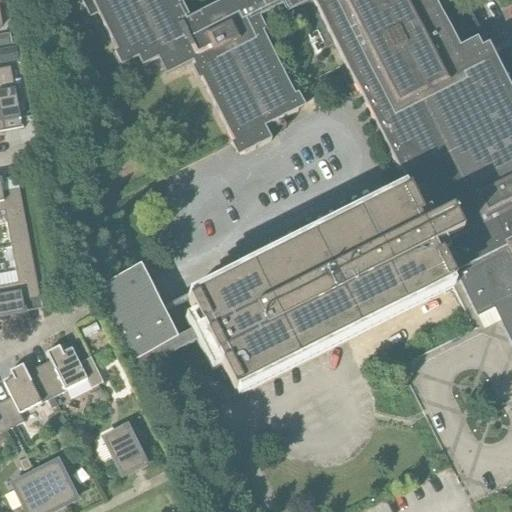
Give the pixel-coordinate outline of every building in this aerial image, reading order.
[(227,0),(189,19),(181,3),(178,5),(175,0),(80,0),(90,19),(98,15),(117,52),(114,54),(121,68),(138,60),(142,68),(158,61),(166,77),(193,64),(195,67),(191,69),(199,83),(202,81),(234,145),(230,146),(238,161),(272,143),(267,135),(281,129),(278,123),(305,109),(298,96),(295,97),(263,34),(266,32),(260,19),(282,8),(287,16),(313,3),(399,174),(401,173),(407,188),(188,298),(190,302),(188,303),(195,316),(186,320),(192,334),(178,341),(140,267),(89,293),(126,366),(133,363),(138,373),(197,343),(212,373),(222,368),(234,394),(237,393),(239,397),(346,343),(454,289),(452,285),(454,284),(451,278),(456,275),(478,318),(494,310),(504,330),(511,326),(511,94),(488,47),(481,50),(477,42),(484,38),(469,9),(445,21),(434,0),(227,0)] [(3,123),(20,119),(11,68),(0,70),(0,135),(5,134),(3,123)] [(11,248),(30,245),(20,190),(2,194),(0,182),(0,213),(4,212),(11,248)] [(23,303),(40,300),(30,245),(11,248),(16,272),(0,275),(0,319),(25,314),(23,303)] [(95,324),(80,331),(84,340),(99,332),(95,324)] [(66,392),(87,382),(79,365),(72,350),(63,355),(59,349),(46,355),(50,363),(40,368),(56,399),(67,393),(66,392)] [(91,360),(79,365),(87,382),(92,391),(104,385),(91,360)] [(41,406),(56,399),(40,368),(27,375),(23,367),(10,374),(13,380),(4,385),(11,400),(20,415),(41,405),(41,406)] [(20,415),(11,400),(0,405),(12,431),(24,425),(20,415)] [(0,435),(1,436),(12,431),(0,405),(0,435)] [(127,429),(104,441),(123,478),(146,467),(127,429)] [(36,475),(55,511),(76,502),(57,464),(36,475)] [(25,511),(55,511),(36,475),(13,487),(25,511)]
